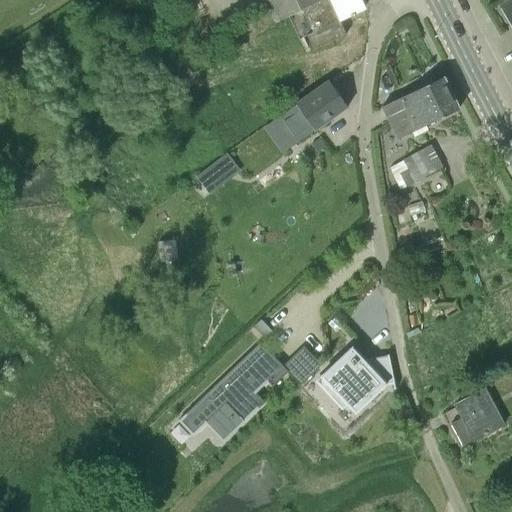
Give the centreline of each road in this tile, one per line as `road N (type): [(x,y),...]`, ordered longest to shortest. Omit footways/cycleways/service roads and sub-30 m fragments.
road 1 (unclassified): [(460,511),(398,348),(363,139),(378,26),(408,0)]
road 2 (secondary): [(511,145),(437,0)]
